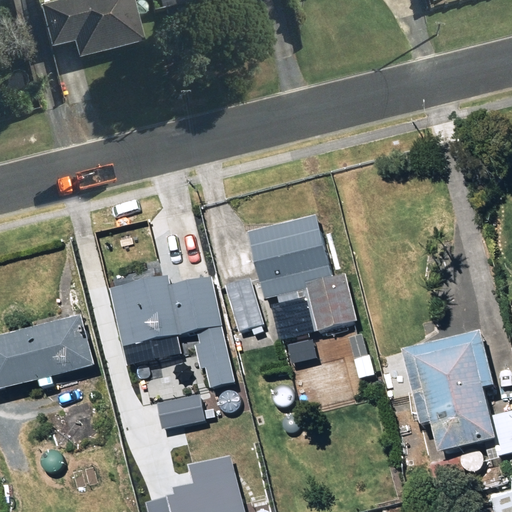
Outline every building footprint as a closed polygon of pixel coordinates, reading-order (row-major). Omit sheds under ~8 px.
[(131,0),(97,0),(41,14),(52,56),(75,50),(79,66),(145,49),(131,0)] [(160,0),(164,16),(194,9),(219,4),(220,9),(247,2),(246,0),(160,0)] [(320,224),(253,241),(270,307),(282,304),(285,316),(305,311),(313,341),(359,330),(346,282),(335,285),(320,224)] [(172,284),(115,296),(116,302),(104,305),(107,319),(120,316),(131,371),(184,361),(181,342),(202,337),(204,350),(200,351),(205,376),(211,375),(215,395),(238,391),(216,286),(174,295),(172,284)] [(229,291),(243,338),(268,331),(255,284),(229,291)] [(305,323),(298,319),(292,323),(293,330),(299,334),(305,329),(305,323)] [(0,402),(100,374),(86,324),(0,347),(0,402)] [(378,379),(366,339),(350,344),(363,384),(378,379)] [(410,364),(428,438),(439,436),(446,465),(500,452),(503,462),(511,459),(511,418),(496,423),(490,400),(500,397),(487,345),(410,364)] [(162,402),(169,427),(210,417),(204,392),(162,402)] [(158,500),(160,511),(253,511),(239,447),(195,457),(200,481),(178,486),(180,495),(158,500)] [(485,494),(509,487),(507,479),(483,486),(485,494)] [(511,511),(511,498),(497,502),(498,511),(511,511)]
